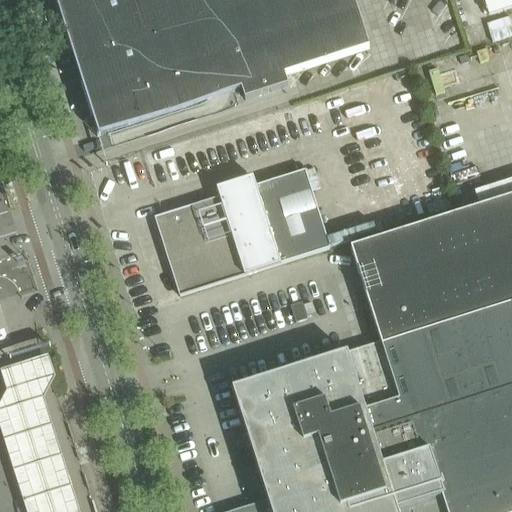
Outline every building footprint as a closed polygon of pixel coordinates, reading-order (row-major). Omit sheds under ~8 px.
[(55,0),(61,16),(99,137),(242,92),(245,103),(288,89),(285,78),(369,51),(353,0),(55,0)] [(511,0),(483,0),(489,18),(511,10),(511,0)] [(228,188),(231,197),(155,221),(180,299),(320,254),(330,251),(306,173),(256,189),(253,180),(228,188)] [(482,207),(511,196),(511,181),(477,193),(482,207)] [(511,511),(511,199),(351,250),(384,355),(350,365),(347,356),(233,392),(248,439),(251,448),(262,483),(268,503),(241,511),(511,511)] [(302,305),(290,308),(296,325),(308,321),(302,305)] [(6,374),(0,376),(0,377),(6,397),(0,411),(0,430),(27,511),(79,511),(43,401),(57,381),(50,360),(6,374)]
